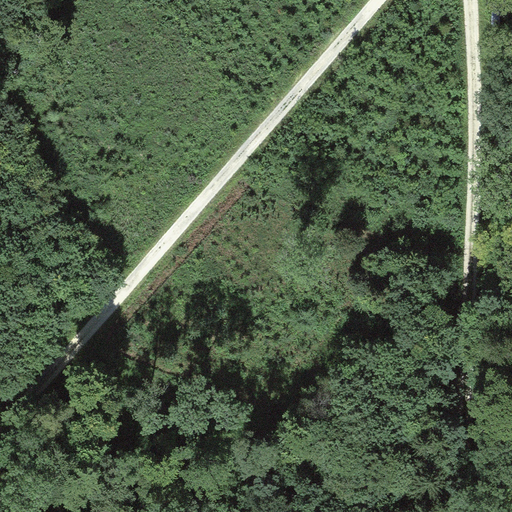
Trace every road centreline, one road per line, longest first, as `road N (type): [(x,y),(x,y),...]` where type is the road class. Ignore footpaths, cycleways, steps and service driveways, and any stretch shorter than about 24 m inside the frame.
road 1 (track): [(379,0),(0,434)]
road 2 (track): [(464,511),(477,0)]
